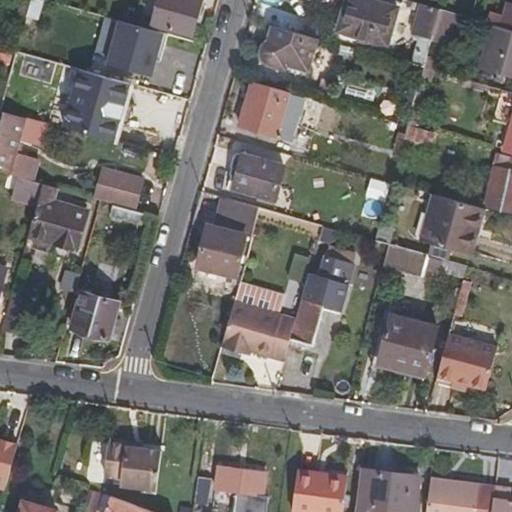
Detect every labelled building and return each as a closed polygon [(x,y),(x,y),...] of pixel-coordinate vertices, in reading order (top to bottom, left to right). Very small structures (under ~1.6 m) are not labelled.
[(25,25),(31,0),(22,0),(16,22),(25,25)] [(190,34),(199,0),(156,0),(151,22),(190,34)] [(341,10),(344,0),(309,0),(310,1),(341,10)] [(386,41),(396,4),(383,0),(344,0),(341,10),(337,27),(386,41)] [(430,39),(439,8),(420,3),(413,30),(419,31),(410,63),(422,66),(425,55),(430,39)] [(446,43),(454,12),(439,8),(430,39),(446,43)] [(462,15),(454,12),(446,43),(454,45),(462,15)] [(511,15),(504,13),(500,25),(511,28),(511,15)] [(117,18),(105,62),(149,74),(155,52),(160,53),(166,32),(117,18)] [(511,77),(511,28),(500,25),(489,22),(477,68),(511,77)] [(307,68),(315,36),(271,23),(268,36),(264,40),(260,44),(259,47),(257,51),(257,55),(259,58),(262,61),(286,67),(287,62),(307,68)] [(0,59),(14,64),(17,51),(0,46),(0,59)] [(435,70),(438,59),(425,55),(422,66),(432,69),(435,70)] [(432,69),(422,66),(419,77),(429,80),(432,69)] [(274,135),(285,99),(313,107),(316,99),(254,81),(252,88),(249,89),(239,125),(274,135)] [(411,105),(417,84),(406,82),(401,102),(411,105)] [(137,143),(150,95),(133,91),(120,138),(137,143)] [(511,109),(500,151),(511,154),(511,109)] [(15,150),(23,118),(0,111),(0,112),(0,170),(8,173),(15,150)] [(429,144),(432,132),(406,124),(404,130),(402,137),(429,144)] [(389,151),(397,154),(402,137),(404,130),(396,128),(389,151)] [(314,136),(307,158),(350,170),(357,148),(314,136)] [(32,180),(39,157),(15,150),(8,173),(12,174),(32,180)] [(272,199),(282,163),(235,150),(230,169),(236,171),(232,187),(272,199)] [(511,211),(511,154),(500,151),(498,151),(483,203),(511,211)] [(134,208),(142,178),(104,167),(95,197),(98,198),(113,202),(134,208)] [(35,203),(41,182),(32,180),(12,174),(7,195),(35,203)] [(384,204),(390,181),(366,175),(359,197),(384,204)] [(74,247),(85,209),(50,198),(53,186),(41,182),(35,203),(31,217),(36,218),(31,234),(74,247)] [(469,254),(481,207),(432,193),(419,239),(430,243),(449,248),(469,254)] [(233,275),(245,234),(250,235),(257,207),(228,198),(220,227),(208,223),(197,265),(233,275)] [(138,223),(142,210),(134,208),(113,202),(109,215),(138,223)] [(380,217),(374,240),(387,244),(394,222),(380,217)] [(449,248),(430,243),(427,255),(446,260),(449,248)] [(420,274),(425,254),(387,244),(381,265),(419,276),(420,274)] [(312,261),(289,340),(306,345),(317,306),(331,310),(332,308),(339,310),(347,282),(346,282),(352,261),(351,260),(353,252),(329,245),(324,254),(321,264),(312,261)] [(295,253),(288,281),(302,285),(310,257),(295,253)] [(427,255),(425,254),(420,274),(428,276),(429,272),(435,273),(436,269),(462,276),(465,265),(446,260),(427,255)] [(231,302),(219,347),(238,353),(239,349),(249,352),(281,361),(293,320),(276,315),(282,292),(237,280),(231,302)] [(107,339),(117,301),(79,290),(69,328),(107,339)] [(22,334),(31,301),(10,295),(1,327),(22,334)] [(374,362),(422,376),(435,329),(419,324),(423,311),(409,307),(405,320),(388,315),(374,362)] [(482,387),(494,345),(446,332),(435,374),(482,387)] [(0,485),(4,487),(17,444),(0,438),(0,485)] [(158,490),(162,451),(142,448),(134,448),(134,442),(109,439),(106,477),(123,479),(122,485),(158,490)] [(261,511),(265,475),(221,469),(216,505),(261,511)] [(406,511),(409,511),(414,475),(361,469),(355,511),(375,511),(376,508),(406,511)] [(298,511),(343,511),(348,476),(298,470),(293,511),(298,511)] [(478,511),(481,485),(452,482),(451,486),(429,483),(425,511),(478,511)] [(94,511),(102,491),(86,485),(79,506),(94,511)] [(204,511),(207,488),(197,487),(194,507),(192,511),(204,511)] [(511,511),(511,500),(509,500),(510,494),(510,489),(494,487),(490,511),(511,511)] [(156,511),(112,495),(105,511),(156,511)] [(55,511),(56,511),(22,501),(19,511),(55,511)]
